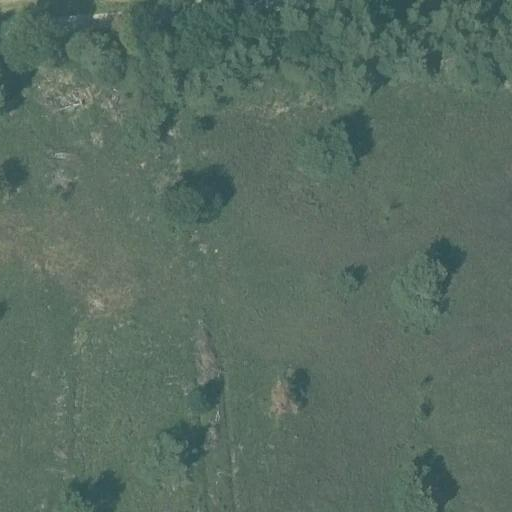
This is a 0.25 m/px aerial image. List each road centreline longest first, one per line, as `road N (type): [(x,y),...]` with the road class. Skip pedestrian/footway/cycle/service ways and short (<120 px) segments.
road 1 (track): [(0,27),(173,11)]
road 2 (track): [(293,0),(173,11)]
